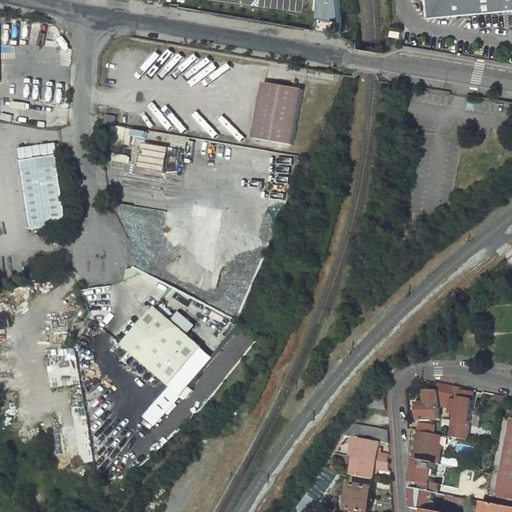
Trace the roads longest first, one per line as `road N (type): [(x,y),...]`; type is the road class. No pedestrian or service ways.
road 1 (unclassified): [(511,82),(95,14)]
road 2 (residential): [(511,381),(438,369),(406,379),(396,404),(402,511)]
road 3 (unclassified): [(95,14),(80,95),(93,248)]
road 4 (unknown): [(86,171),(247,200)]
